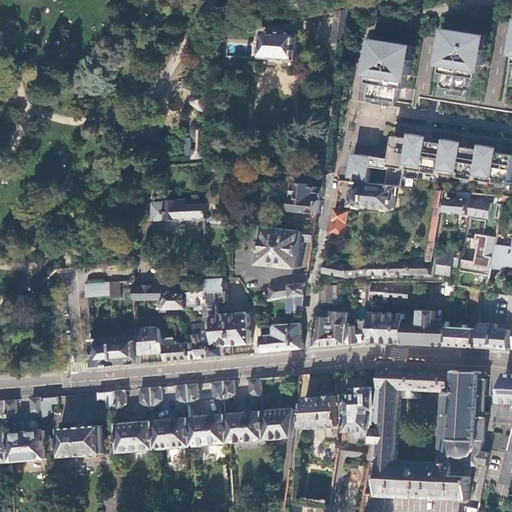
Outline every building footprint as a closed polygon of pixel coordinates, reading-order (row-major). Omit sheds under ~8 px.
[(349,9),(337,11),(333,42),(345,44),(349,9)] [(449,43),(451,29),(446,28),(443,42),(449,43)] [(285,60),(297,60),(299,34),(285,33),(285,30),(276,29),(276,32),(263,31),(262,58),(274,59),(274,60),(285,60)] [(482,48),(484,34),(451,29),(449,43),(443,42),(441,58),(444,59),(442,72),(446,73),(443,87),(449,88),(467,91),(473,92),(475,78),(479,78),(481,64),(485,65),(487,49),(482,48)] [(482,48),(487,49),(490,35),(484,34),(482,48)] [(376,53),(378,39),(372,38),(370,52),(376,53)] [(408,58),(411,44),(378,39),(376,53),(370,52),(367,68),(371,68),(369,82),(372,83),(370,97),(376,98),(394,101),(399,101),(402,87),(405,88),(408,74),(412,74),(414,59),(408,58)] [(408,58),(414,59),(416,45),(411,44),(408,58)] [(195,96),(190,102),(205,113),(206,94),(203,94),(201,94),(200,94),(198,94),(196,95),(195,96)] [(206,142),(207,122),(202,122),(200,122),(199,122),(197,123),(196,124),(195,125),(194,125),(194,127),(193,128),(193,129),(194,131),(195,136),(197,140),(199,142),(199,143),(199,146),(197,147),(194,149),(195,157),(203,157),(206,155),(206,142)] [(411,133),(411,138),(395,135),(391,158),(377,156),(355,153),(351,177),(356,178),(355,182),(371,183),(371,179),(373,166),(389,169),(389,166),(511,185),(511,184),(511,153),(500,152),(500,148),(491,146),(482,145),(481,148),(465,146),(466,142),(455,140),(446,139),(445,143),(430,141),(430,136),(427,136),(411,133)] [(322,196),(324,180),(295,177),(293,197),(292,196),(291,211),(301,212),(299,226),(305,227),(316,228),(322,196)] [(355,182),(353,206),(396,210),(398,186),(371,183),(355,182)] [(438,190),(427,262),(433,262),(444,190),(438,190)] [(473,193),(461,192),(460,198),(447,197),(446,212),(453,212),(469,214),(473,193)] [(187,203),(186,201),(154,202),(154,221),(208,218),(208,217),(208,203),(187,203)] [(345,235),(349,212),(335,210),(331,233),(345,235)] [(208,217),(208,218),(208,227),(223,229),(225,219),(208,217)] [(304,245),(314,246),(316,228),(305,227),(304,232),(266,228),(262,264),(301,268),(304,245)] [(511,238),(498,236),(496,245),(511,246),(511,238)] [(511,246),(496,245),(492,268),(503,269),(504,266),(511,267),(511,246)] [(462,257),(463,254),(460,254),(460,251),(453,250),(444,248),(439,273),(453,276),(457,256),(462,257)] [(349,262),(327,260),(326,265),(324,276),(347,278),(349,262)] [(357,261),(349,262),(347,278),(370,273),(371,260),(357,261)] [(392,274),(392,261),(381,260),(371,260),(370,273),(392,274)] [(412,274),(412,261),(399,261),(392,261),(392,274),(412,274)] [(433,262),(427,262),(420,262),(412,261),(412,274),(432,275),(433,262)] [(227,278),(207,280),(208,291),(210,291),(211,303),(213,303),(219,302),(229,302),(227,278)] [(121,281),(111,282),(113,294),(113,297),(123,296),(121,281)] [(93,284),(87,285),(88,297),(113,294),(111,282),(93,284)] [(455,293),(456,282),(446,282),(447,293),(455,293)] [(270,300),(288,297),(306,295),(307,284),(291,286),(291,284),(270,287),(272,296),(269,296),(270,300)] [(361,314),(352,314),(352,320),(361,321),(361,320),(372,320),(373,313),(371,313),(372,302),(372,285),(372,284),(362,284),(361,314)] [(166,292),(174,292),(174,285),(135,286),(136,300),(166,300),(166,292)] [(410,288),(411,285),(372,285),(372,302),(409,304),(410,288)] [(348,286),(323,287),(322,303),(322,306),(343,305),(345,304),(345,290),(348,290),(348,286)] [(489,287),(488,292),(508,296),(509,290),(489,287)] [(481,317),(481,290),(472,289),(472,294),(472,321),(474,322),(474,328),(469,328),(469,325),(462,325),(462,327),(451,327),(450,346),(468,346),(481,347),(480,323),(481,323),(481,317)] [(189,307),(188,291),(174,292),(166,292),(166,300),(166,308),(189,307)] [(210,291),(208,291),(189,291),(191,306),(198,306),(199,318),(204,317),(213,317),(213,303),(211,303),(210,291)] [(306,295),(288,297),(288,312),(304,312),(306,295)] [(219,302),(213,303),(213,317),(214,317),(217,347),(213,347),(213,357),(222,356),(234,355),(233,345),(253,344),(250,313),(220,316),(219,302)] [(500,318),(481,317),(481,323),(480,323),(481,347),(496,348),(510,348),(511,330),(511,306),(509,306),(507,324),(500,324),(500,318)] [(406,320),(405,344),(421,345),(421,340),(435,341),(435,345),(441,345),(442,321),(436,321),(436,311),(421,311),(420,320),(406,320)] [(319,317),(317,347),(332,346),(349,344),(351,325),(352,320),(352,314),(334,312),(334,318),(319,317)] [(406,320),(406,314),(373,313),(372,320),(371,343),(389,343),(405,344),(406,320)] [(213,347),(213,317),(204,317),(204,324),(195,325),(196,335),(185,336),(187,343),(191,343),(193,359),(202,358),(213,357),(213,347)] [(351,325),(349,344),(361,343),(371,343),(372,320),(361,320),(361,321),(361,327),(357,327),(358,325),(351,325)] [(442,321),(441,345),(450,346),(451,327),(451,321),(442,321)] [(302,323),(276,325),(273,328),(274,335),(262,336),(264,352),(284,350),(305,348),(305,347),(304,347),(302,323)] [(162,328),(139,330),(139,335),(141,354),(166,352),(166,344),(166,341),(165,341),(164,338),(162,328)] [(141,354),(139,335),(115,337),(117,366),(128,365),(142,363),(141,354)] [(104,367),(117,366),(115,337),(92,339),(94,368),(104,367)] [(166,344),(166,352),(167,361),(179,360),(193,359),(191,343),(187,343),(181,343),(181,341),(179,340),(178,341),(178,343),(166,344)] [(480,463),(484,464),(488,464),(491,452),(487,451),(483,450),(485,440),(486,440),(486,438),(485,438),(487,418),(487,417),(486,417),(487,396),(488,396),(488,394),(487,394),(488,378),(484,378),(484,371),(470,370),(420,368),(383,367),(383,384),(371,460),(381,461),(379,494),(470,500),(472,465),(480,465),(480,463)] [(503,394),(497,422),(511,422),(511,372),(509,372),(503,394)] [(252,393),(263,399),(262,378),(251,379),(252,393)] [(226,381),(227,401),(237,394),(237,380),(226,381)] [(215,396),(227,401),(226,381),(215,382),(215,396)] [(189,384),(191,405),(199,399),(201,399),(200,383),(189,384)] [(179,399),(191,405),(189,384),(178,385),(179,399)] [(153,387),(154,408),(164,399),(163,386),(153,387)] [(143,402),(154,408),(153,387),(142,388),(143,402)] [(345,394),(347,431),(373,430),(376,407),(377,406),(376,389),(365,389),(364,392),(345,394)] [(116,391),(118,407),(118,411),(128,403),(128,390),(116,391)] [(109,408),(118,407),(116,391),(100,392),(100,400),(108,399),(109,408)] [(307,396),(303,428),(327,427),(328,442),(341,442),(339,395),(335,395),(335,393),(334,392),(329,392),(328,393),(328,396),(307,396)] [(44,397),(46,417),(48,417),(55,411),(55,403),(61,403),(61,396),(44,397)] [(44,417),(46,417),(44,397),(33,398),(34,411),(35,411),(38,412),(41,414),(42,415),(43,416),(44,417)] [(7,400),(9,420),(10,418),(12,416),(14,415),(16,413),(18,413),(19,412),(18,399),(7,400)] [(7,418),(9,420),(7,400),(0,400),(0,414),(0,415),(3,416),(5,417),(7,418)] [(295,436),(299,408),(284,409),(284,408),(272,409),(272,410),(264,411),(266,438),(274,438),(274,439),(285,438),(285,437),(295,436)] [(230,442),(266,438),(264,411),(256,411),(236,412),(236,413),(228,414),(230,442)] [(230,442),(228,414),(220,414),(199,416),(191,417),(193,445),(230,442)] [(193,445),(191,417),(183,418),(183,417),(163,419),(155,420),(157,448),(193,445)] [(157,448),(155,420),(147,421),(147,420),(127,422),(127,423),(119,423),(119,430),(119,434),(121,451),(157,448)] [(61,428),(63,456),(106,452),(103,425),(61,428)] [(49,458),(47,430),(38,431),(38,430),(18,432),(10,433),(12,461),(49,458)] [(0,461),(12,461),(10,433),(1,434),(1,433),(0,433),(0,461)] [(170,465),(182,464),(180,448),(169,450),(170,465)] [(169,511),(168,495),(161,495),(162,511),(169,511)]
